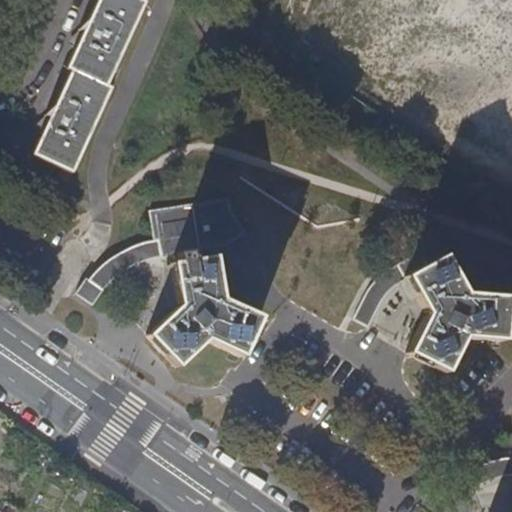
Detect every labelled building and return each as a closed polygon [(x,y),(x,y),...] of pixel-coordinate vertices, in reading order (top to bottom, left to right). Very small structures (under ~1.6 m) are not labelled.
[(32,155),(36,157),(121,0),(97,0),(65,70),(70,72),(32,155)] [(135,0),(121,0),(36,157),(59,168),(70,174),(109,90),(104,87),(142,5),(137,1),(135,0)] [(61,193),(70,174),(59,168),(50,188),(61,193)] [(236,360),(254,323),(227,308),(216,296),(211,260),(189,263),(188,255),(199,253),(192,206),(148,212),(151,242),(123,251),(102,265),(88,279),(86,277),(74,294),(90,306),(103,288),(118,273),(138,262),(154,257),(173,255),(174,266),(171,266),(175,309),(144,338),(174,368),(202,341),(236,360)] [(500,339),(502,298),(469,296),(459,294),(440,257),(426,265),(419,254),(381,276),(369,286),(351,320),(364,327),(385,291),(404,280),(421,312),(422,321),(406,354),(442,374),(460,336),(500,339)] [(511,461),(505,461),(480,466),(461,472),(466,488),(485,481),(507,477),(511,476),(511,461)]
